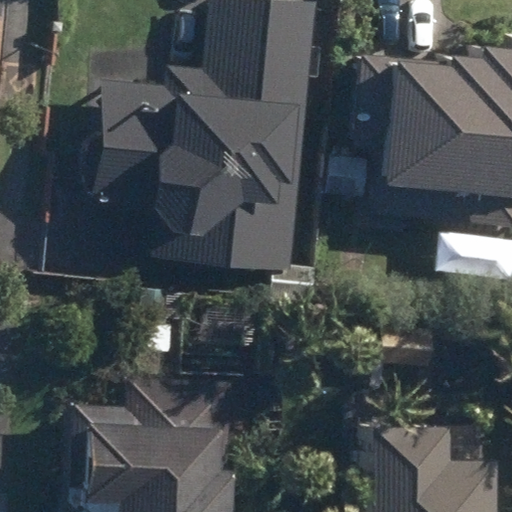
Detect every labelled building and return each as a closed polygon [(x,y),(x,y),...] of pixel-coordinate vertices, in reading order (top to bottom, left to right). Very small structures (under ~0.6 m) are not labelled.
[(74,196),(130,200),(130,212),(139,212),(138,251),(261,259),(258,290),(300,293),(303,261),(282,260),(300,0),(193,0),(190,58),(153,56),(151,75),(84,71),(74,196)] [(372,46),(370,50),(350,47),(340,140),(360,142),(356,170),(361,170),(357,203),(503,220),(504,212),(511,213),(511,22),(486,20),(485,36),(455,33),(454,46),(425,42),(424,51),(372,46)] [(314,187),(352,191),(355,152),(319,149),(314,187)] [(127,308),(164,310),(165,285),(127,283),(127,308)] [(364,358),(411,360),(413,322),(366,321),(364,358)] [(149,360),(149,335),(127,335),(126,360),(149,360)] [(198,511),(201,463),(214,464),(217,373),(117,370),(115,400),(67,399),(67,406),(56,406),(53,484),(87,485),(86,511),(198,511)] [(421,414),(345,414),(344,511),(468,511),(468,450),(468,446),(422,446),(421,414)]
